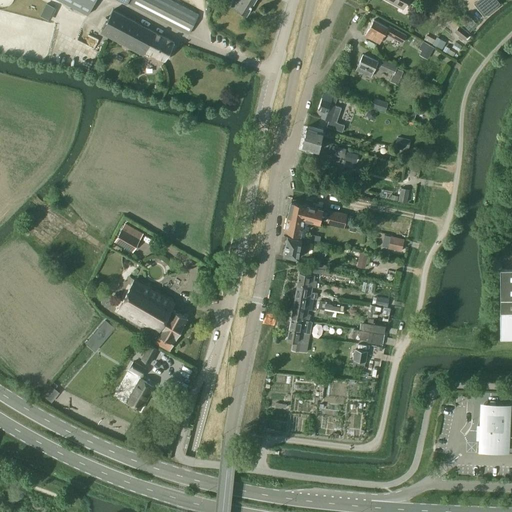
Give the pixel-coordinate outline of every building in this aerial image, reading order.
[(198,14),(170,0),(59,0),(88,14),(94,0),(124,0),(131,4),(188,33),(198,14)] [(246,15),(254,0),(234,0),(231,6),(246,15)] [(388,0),(403,8),(408,0),(388,0)] [(499,4),(495,0),(477,0),(472,4),(483,17),(499,4)] [(174,42),(112,10),(100,32),(143,55),(145,50),(147,51),(146,52),(150,54),(151,53),(156,56),(156,57),(160,60),(161,58),(165,60),(174,42)] [(406,35),(393,28),(392,30),(374,20),(365,36),(379,43),(385,33),(402,42),(406,35)] [(468,33),(459,26),(454,31),(464,39),(468,33)] [(423,42),(419,49),(430,55),(434,48),(423,42)] [(371,77),(375,66),(393,74),(390,81),(397,83),(402,71),(396,68),(396,67),(383,61),(382,63),(363,55),(358,65),(359,65),(356,70),(371,77)] [(119,74),(116,80),(125,84),(128,79),(119,74)] [(334,122),(340,107),(333,105),(336,98),(324,93),(322,99),(322,98),(318,109),(322,110),(320,117),(327,120),(325,126),(340,131),(343,125),(334,122)] [(385,110),(387,103),(378,100),(376,108),(381,109),(385,110)] [(367,112),(366,115),(368,118),(371,119),(374,117),(375,114),(373,111),(370,110),(367,112)] [(320,140),(323,130),(307,126),(304,137),(320,140)] [(318,151),(320,140),(304,137),(302,147),(318,151)] [(409,148),(410,140),(397,137),(396,145),(409,148)] [(343,156),(345,148),(330,144),(328,153),(343,156)] [(406,202),(408,196),(400,193),(398,200),(406,202)] [(326,223),(329,212),(322,210),(322,208),(291,201),(287,216),(303,219),(303,218),(326,223)] [(300,234),(303,219),(287,216),(284,231),(300,234)] [(132,251),(142,233),(125,223),(115,241),(132,251)] [(403,250),(405,238),(391,235),(389,248),(403,250)] [(297,258),(301,239),(286,237),(283,255),(297,258)] [(358,259),(357,266),(364,268),(366,261),(358,259)] [(511,268),(499,268),(500,313),(499,313),(499,338),(511,337),(511,268)] [(314,280),(315,275),(299,272),(297,283),(313,286),(315,287),(316,280),(314,280)] [(171,308),(174,302),(134,279),(117,310),(150,329),(156,333),(170,308),(171,308)] [(312,291),(313,286),(297,283),(295,295),(313,298),(316,299),(317,292),(312,291)] [(311,309),(313,298),(295,295),(293,306),(308,309),(311,309)] [(375,304),(387,306),(388,298),(376,296),(375,304)] [(365,303),(364,307),(370,308),(368,314),(374,316),(376,309),(381,310),(381,306),(370,304),(365,303)] [(340,309),(341,306),(325,304),(324,309),(344,312),(344,310),(340,309)] [(307,314),(308,309),(293,306),(291,317),(309,320),(310,314),(307,314)] [(158,334),(154,342),(169,350),(187,318),(171,308),(170,308),(156,333),(158,334)] [(291,317),(289,329),(304,332),(309,333),(312,321),(309,320),(291,317)] [(105,320),(92,335),(101,343),(114,328),(105,320)] [(289,329),(287,340),(293,341),(291,349),(306,352),(309,333),(304,332),(289,329)] [(354,329),(352,339),(367,341),(367,342),(382,344),(384,334),(354,329)] [(149,363),(157,348),(149,344),(141,359),(149,363)] [(354,359),(353,365),(365,367),(366,361),(367,351),(356,349),(354,359)] [(146,369),(133,361),(129,368),(142,376),(146,369)] [(139,409),(153,386),(140,378),(126,402),(139,409)] [(478,425),(477,439),(480,439),(480,449),(482,449),(505,451),(505,447),(511,446),(511,404),(509,404),(509,407),(507,406),(495,406),(495,401),(490,401),(490,406),(483,405),(482,425),(478,425)]
